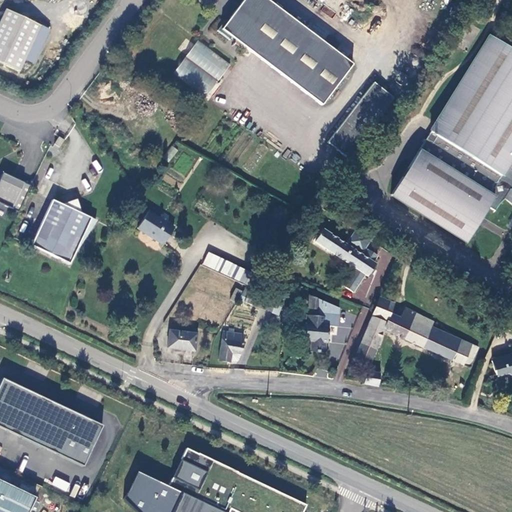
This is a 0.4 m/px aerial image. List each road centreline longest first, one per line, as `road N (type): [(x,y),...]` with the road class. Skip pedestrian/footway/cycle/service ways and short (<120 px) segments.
road 1 (unclassified): [(511,427),(336,389),(209,382),(191,404)]
road 2 (unclassified): [(511,287),(380,208),(383,179),(418,124)]
road 3 (primary): [(191,404),(0,313)]
road 4 (primary): [(363,484),(191,404)]
road 5 (unclassified): [(135,0),(54,106),(38,112),(0,103)]
